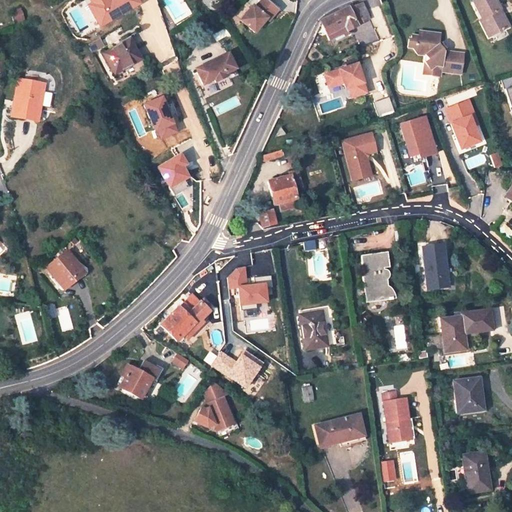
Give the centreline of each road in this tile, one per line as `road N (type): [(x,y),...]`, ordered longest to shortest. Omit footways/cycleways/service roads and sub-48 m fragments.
road 1 (residential): [(511,263),(449,214),(410,208),(241,246),(205,241)]
road 2 (tertiary): [(205,241),(310,15),(328,0)]
road 3 (tertiary): [(35,379),(89,355),(134,320),(205,241)]
road 4 (residential): [(35,379),(40,392),(176,434)]
road 5 (residential): [(176,434),(239,458),(303,511)]
road 6 (unknown): [(439,511),(422,373)]
